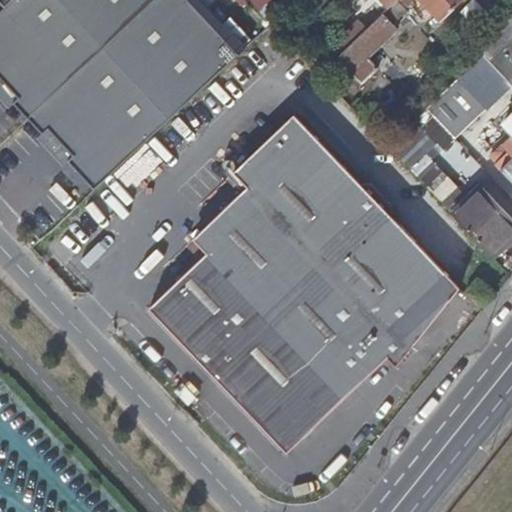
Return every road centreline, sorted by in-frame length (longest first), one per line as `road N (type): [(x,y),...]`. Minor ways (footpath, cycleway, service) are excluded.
road 1 (residential): [(249,511),(0,248)]
road 2 (unknown): [(76,328),(177,180),(287,80)]
road 3 (primary): [(391,511),(511,362)]
